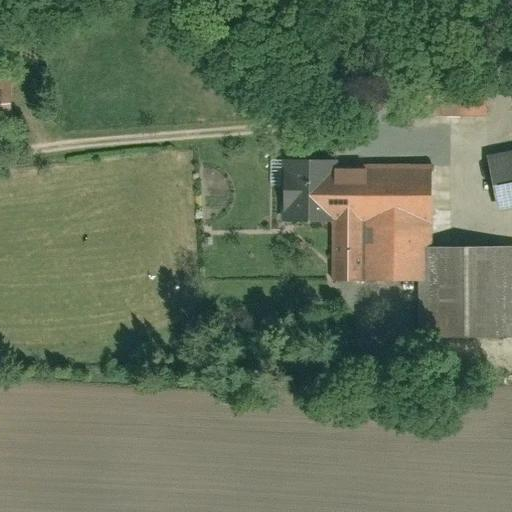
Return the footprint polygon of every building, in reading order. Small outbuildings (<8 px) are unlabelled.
[(10,83),(0,83),(0,136),(13,135),(10,83)] [(507,87),(428,89),(428,131),(507,130),(507,87)] [(511,161),(489,166),(498,216),(511,213),(511,161)] [(432,170),(286,167),(285,229),(337,230),(336,282),(418,284),(416,339),(511,340),(511,257),(430,255),(432,170)] [(363,362),(362,387),(409,388),(410,363),(363,362)]
